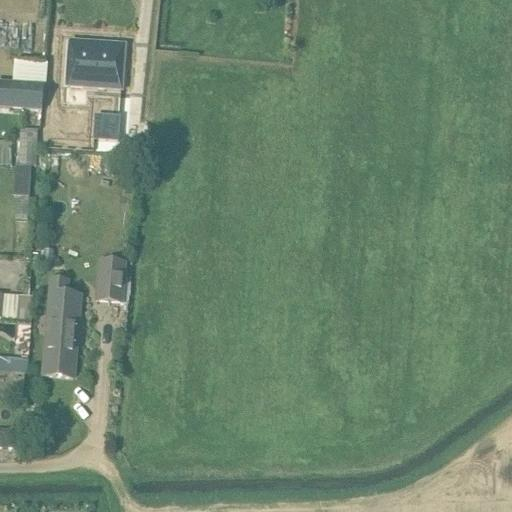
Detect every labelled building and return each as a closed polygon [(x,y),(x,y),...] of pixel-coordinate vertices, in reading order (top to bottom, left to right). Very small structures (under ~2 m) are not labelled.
[(66,89),(122,93),(126,46),(69,42),(66,89)] [(0,108),(42,112),(44,88),(0,84),(0,108)] [(120,118),(94,117),(92,142),(118,144),(120,118)] [(37,134),(20,133),(20,135),(19,168),(14,168),(12,199),(29,199),(30,167),(35,167),(37,134)] [(43,251),(42,263),(52,264),(53,252),(43,251)] [(124,265),(100,263),(97,303),(121,305),(124,265)] [(67,283),(51,282),(43,378),(73,381),(80,298),(66,297),(67,283)] [(16,322),(31,323),(33,298),(18,297),(16,322)] [(4,373),(27,375),(28,360),(5,359),(4,373)] [(0,449),(2,449),(11,449),(12,436),(0,435),(0,449)]
